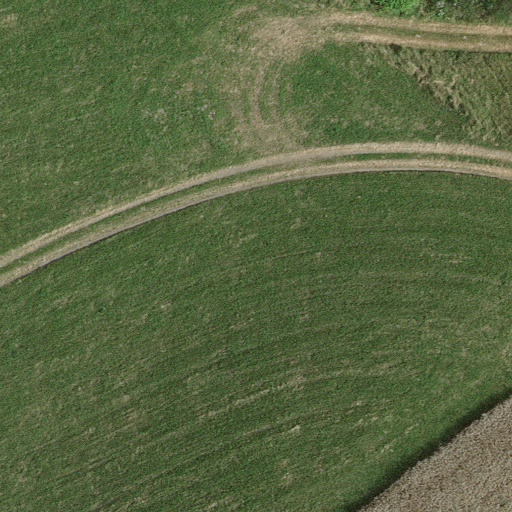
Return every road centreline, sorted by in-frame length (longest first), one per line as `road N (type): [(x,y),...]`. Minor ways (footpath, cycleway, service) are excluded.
road 1 (track): [(0,271),(161,200),(245,175),(403,154),(511,164)]
road 2 (track): [(289,167),(265,128),(258,93),(262,69),(283,40),(339,25),(511,39)]
